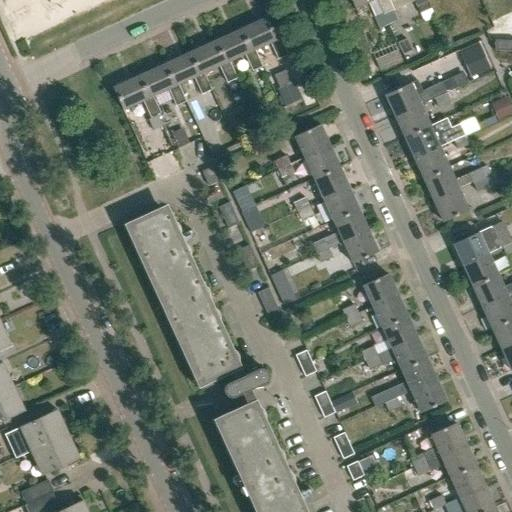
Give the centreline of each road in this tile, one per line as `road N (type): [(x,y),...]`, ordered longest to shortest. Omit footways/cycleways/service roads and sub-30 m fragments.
road 1 (residential): [(351,511),(280,357),(258,342),(183,187),(53,243)]
road 2 (residential): [(511,464),(304,0)]
road 3 (unclassified): [(178,511),(53,243)]
road 4 (residential): [(8,84),(194,0)]
